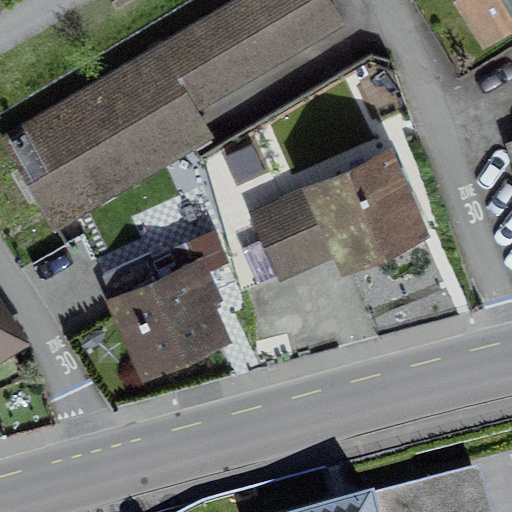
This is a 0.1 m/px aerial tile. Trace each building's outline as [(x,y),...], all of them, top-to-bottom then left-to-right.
[(362,35),(339,0),(239,0),(1,152),(53,233),(362,35)] [(511,20),(511,0),(434,0),(460,49),(511,20)] [(416,239),(381,150),(271,192),(306,281),(416,239)] [(223,340),(191,261),(103,297),(135,375),(223,340)] [(0,317),(0,340),(10,333),(0,317)] [(412,511),(407,491),(321,511),(412,511)]
